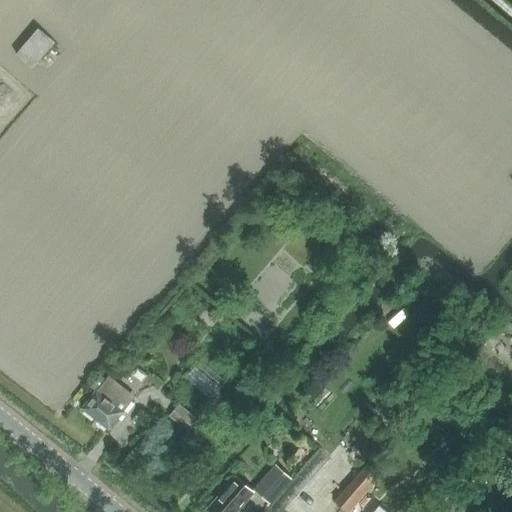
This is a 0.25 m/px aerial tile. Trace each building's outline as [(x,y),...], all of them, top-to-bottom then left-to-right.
[(19,44),(37,57),(58,31),(40,17),(19,44)] [(92,387),(96,391),(82,408),(109,430),(133,400),(125,394),(128,391),(109,375),(106,379),(101,375),(92,387)] [(212,432),(180,404),(170,416),(188,432),(177,445),(191,456),(212,432)] [(270,502),(291,478),(276,465),(255,489),(270,502)] [(347,511),(348,511),(380,477),(367,465),(335,501),(347,511)] [(211,511),(235,511),(253,492),(236,477),(208,509),(211,511)]
